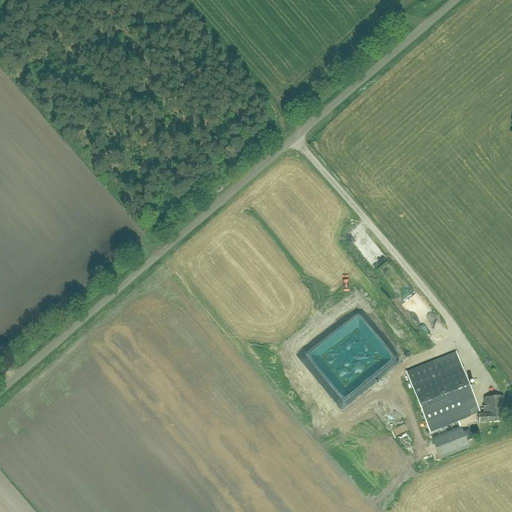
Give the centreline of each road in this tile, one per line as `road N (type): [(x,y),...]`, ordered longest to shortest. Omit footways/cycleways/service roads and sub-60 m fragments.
road 1 (unclassified): [(0,390),(460,0)]
road 2 (track): [(422,452),(396,375),(461,343)]
